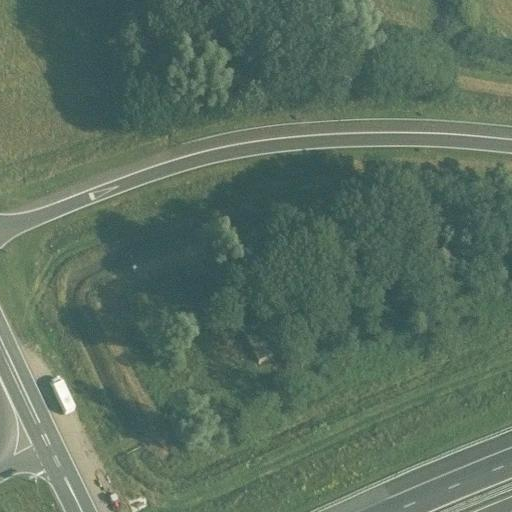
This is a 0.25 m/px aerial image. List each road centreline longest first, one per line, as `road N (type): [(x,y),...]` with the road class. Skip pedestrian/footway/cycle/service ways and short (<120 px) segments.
road 1 (motorway): [(511,142),(390,135),(219,151),(0,232)]
road 2 (motorway): [(511,463),(394,511)]
